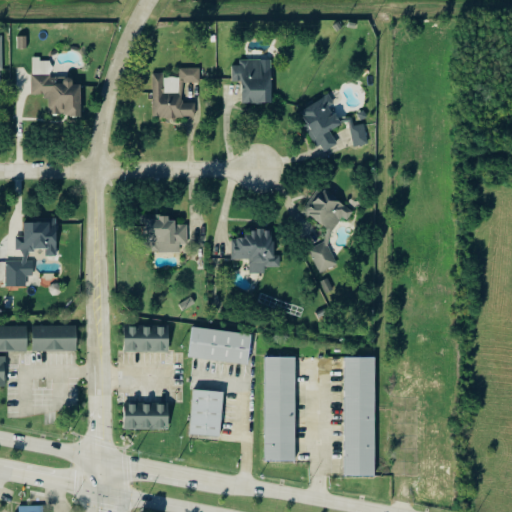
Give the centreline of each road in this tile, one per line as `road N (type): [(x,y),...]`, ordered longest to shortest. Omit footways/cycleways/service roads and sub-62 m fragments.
road 1 (residential): [(98,460),(92,171),(105,95),(146,0)]
road 2 (residential): [(92,171),(257,169)]
road 3 (secondary): [(222,483),(98,460)]
road 4 (secondary): [(340,505),(222,483)]
